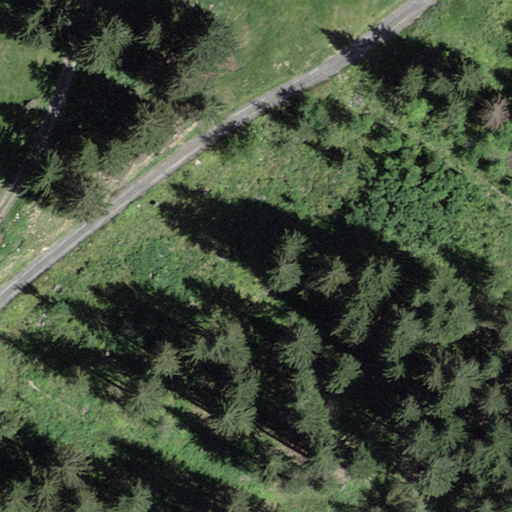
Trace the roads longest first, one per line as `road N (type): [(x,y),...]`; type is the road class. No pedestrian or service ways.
road 1 (track): [(0,301),(171,160),(424,0)]
road 2 (track): [(82,0),(31,198),(0,242)]
